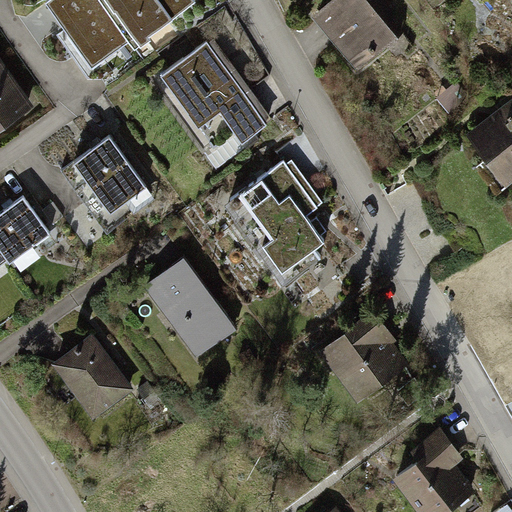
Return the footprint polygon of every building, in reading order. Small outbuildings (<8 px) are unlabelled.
[(133,39),(104,0),(48,0),(46,2),(95,68),(133,39)] [(195,0),(104,0),(133,39),(135,43),(196,0),(195,0)] [(367,0),(330,0),(316,10),(358,66),(396,38),(367,0)] [(208,42),(164,74),(216,145),(237,130),(245,141),(268,124),(208,42)] [(0,125),(31,103),(0,60),(0,125)] [(511,109),(474,138),(505,180),(511,174),(511,109)] [(110,134),(63,169),(110,231),(135,213),(127,202),(149,186),(110,134)] [(290,277),(320,255),(315,247),(326,239),(308,215),(319,206),(285,160),(232,198),(290,277)] [(25,195),(0,212),(0,245),(10,259),(12,262),(52,233),(25,195)] [(0,266),(10,259),(0,245),(0,266)] [(186,259),(145,289),(198,360),(239,330),(186,259)] [(354,331),(328,350),(358,394),(403,363),(388,342),(394,338),(374,311),(351,327),(354,331)] [(95,336),(53,366),(94,421),(135,391),(95,336)] [(441,432),(418,449),(424,457),(399,475),(426,511),(444,511),(474,490),(458,469),(454,473),(446,462),(458,453),(441,432)]
